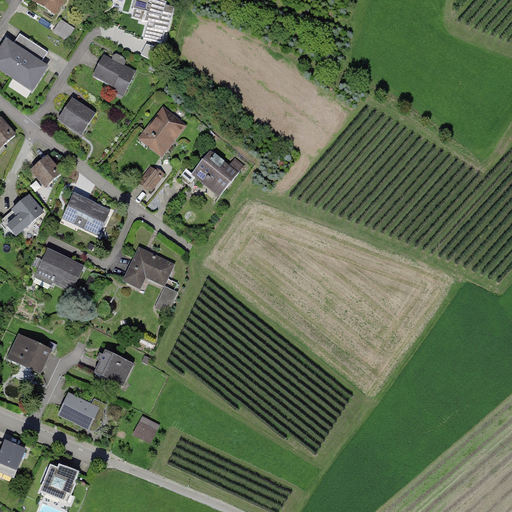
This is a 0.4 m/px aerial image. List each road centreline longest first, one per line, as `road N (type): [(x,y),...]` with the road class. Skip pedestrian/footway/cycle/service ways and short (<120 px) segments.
road 1 (residential): [(0,417),(234,511)]
road 2 (residential): [(186,246),(0,103)]
road 3 (unknown): [(35,431),(74,349),(30,323)]
